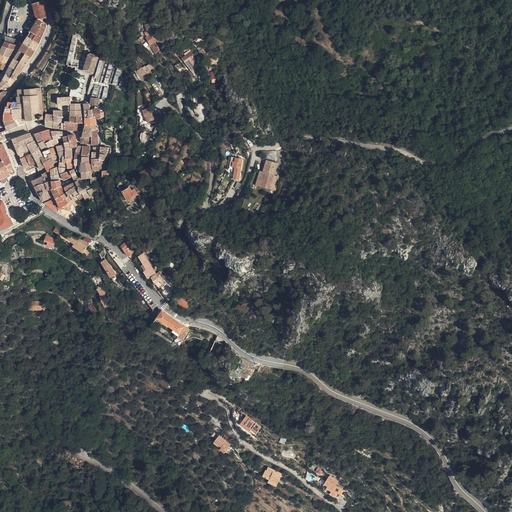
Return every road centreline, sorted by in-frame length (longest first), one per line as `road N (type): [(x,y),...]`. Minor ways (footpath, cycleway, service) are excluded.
road 1 (secondary): [(483,511),(422,429),(334,394),(296,367),(249,357),(216,330),(169,311),(115,249),(36,203),(0,124)]
road 2 (residential): [(511,129),(443,167),(390,149),(291,139),(255,150),(239,196),(212,211),(211,170),(196,134),(162,105),(145,150),(136,154),(130,95)]
road 3 (unclassified): [(202,395),(225,408),(246,446),(342,511)]
road 4 (secondary): [(0,117),(46,39),(47,0)]
